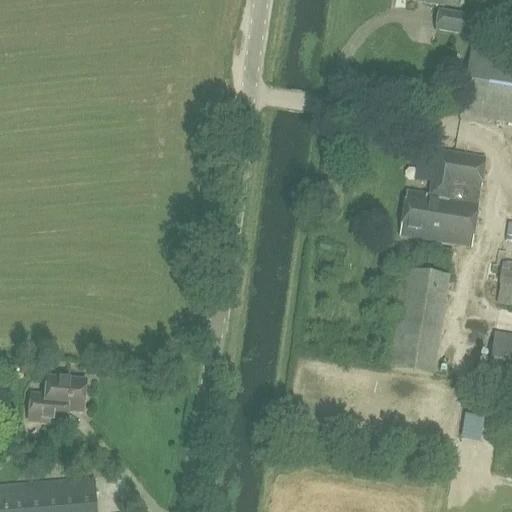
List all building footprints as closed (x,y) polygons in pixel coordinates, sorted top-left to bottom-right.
[(439,10),(436,29),(470,34),(473,16),(439,10)] [(511,54),(472,47),(461,115),(511,123),(511,54)] [(471,246),(485,159),(437,151),(429,196),(406,192),(399,236),(470,247),(471,246)] [(454,251),(428,247),(426,266),(451,270),(454,251)] [(511,265),(489,261),(482,300),(511,304),(511,265)] [(449,278),(401,271),(385,370),(432,377),(449,278)] [(511,336),(494,334),(485,389),(511,393),(511,336)] [(29,408),(28,423),(56,426),(57,412),(83,414),(86,384),(46,380),(41,379),(40,394),(30,394),(29,408)] [(96,511),(94,482),(0,489),(0,511),(96,511)]
